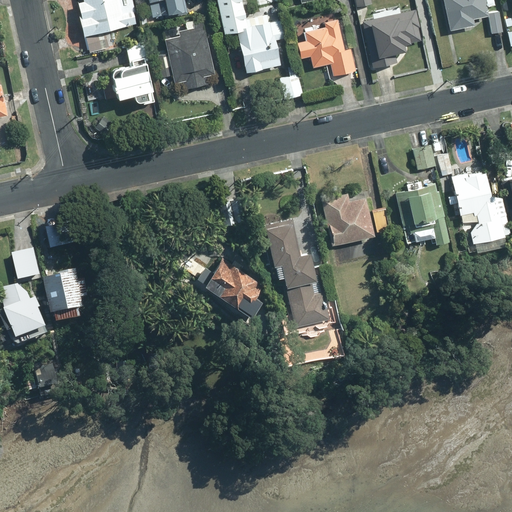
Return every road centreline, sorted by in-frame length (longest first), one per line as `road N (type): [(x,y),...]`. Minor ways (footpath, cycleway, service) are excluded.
road 1 (residential): [(67,186),(511,89)]
road 2 (residential): [(67,186),(25,0)]
